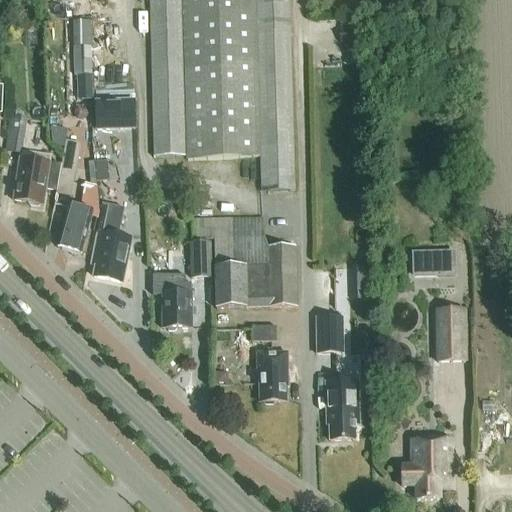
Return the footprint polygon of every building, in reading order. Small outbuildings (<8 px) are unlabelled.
[(149,0),(153,159),(185,158),(185,161),(260,159),(261,194),(293,193),(288,0),(149,0)] [(136,131),(136,102),(95,103),(96,133),(136,131)] [(5,153),(21,156),(27,121),(11,118),(5,153)] [(62,166),(57,190),(58,190),(57,196),(73,199),(81,145),(65,142),(62,166)] [(46,189),(57,190),(62,166),(49,164),(50,162),(21,158),(15,200),(30,202),(31,205),(38,206),(40,204),(44,204),(46,189)] [(81,255),(94,212),(70,205),(57,247),(81,255)] [(124,210),(102,206),(101,207),(102,207),(97,233),(90,266),(96,267),(93,279),(122,284),(131,240),(115,237),(117,227),(120,226),(124,210)] [(296,247),(268,247),(263,239),(263,219),(192,221),(192,242),(215,242),(217,310),(297,308),(296,247)] [(190,280),(211,280),(210,245),(189,245),(190,280)] [(341,296),(371,295),(370,260),(340,261),(341,296)] [(175,332),(177,330),(192,330),(192,286),(164,286),(164,330),(168,330),(169,332),(175,332)] [(435,312),(436,364),(466,363),(465,311),(435,312)] [(335,319),(315,319),(316,355),(336,355),(335,319)] [(276,344),(276,328),(251,329),(252,345),(276,344)] [(287,389),(288,388),(287,355),(257,355),(258,374),(260,374),(261,404),(279,403),(279,402),(280,401),(281,402),(287,402),(287,389)] [(327,416),(326,416),(326,427),(329,428),(329,443),(355,442),(355,426),(359,426),(357,383),(326,384),(326,385),(331,385),(331,399),(326,399),(327,416)] [(415,488),(415,502),(439,501),(439,491),(451,491),(450,441),(410,442),(411,468),(401,468),(401,488),(415,488)] [(511,444),(492,445),(492,477),(511,476),(511,444)]
